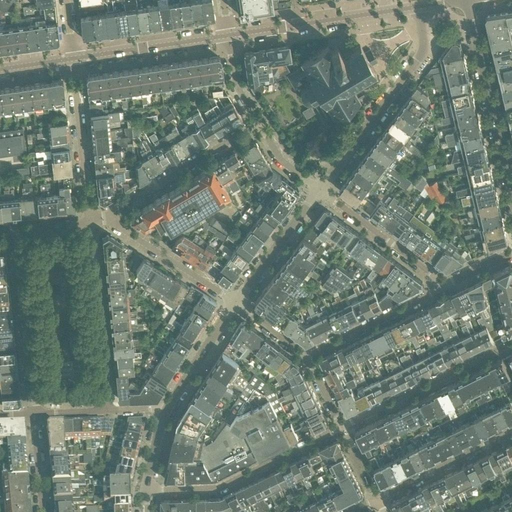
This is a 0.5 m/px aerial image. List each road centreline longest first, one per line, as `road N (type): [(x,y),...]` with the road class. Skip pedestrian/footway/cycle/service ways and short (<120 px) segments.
road 1 (residential): [(320,189),(423,52),(425,5)]
road 2 (residential): [(341,427),(218,489),(145,491)]
road 3 (tertiary): [(425,5),(227,35)]
road 4 (residential): [(511,190),(465,0)]
road 5 (residential): [(103,411),(87,222)]
road 6 (residential): [(511,346),(341,427)]
road 7 (residential): [(17,230),(35,414)]
road 8 (residential): [(258,123),(106,219)]
road 9 (residential): [(87,222),(72,59)]
road 10 (residential): [(446,286),(320,189)]
road 11 (residential): [(305,355),(446,286)]
road 12 (tertiary): [(227,35),(72,59)]
road 13 (residential): [(106,219),(235,302)]
road 14 (residential): [(376,499),(511,432)]
road 15 (residential): [(235,302),(320,189)]
road 16 (residential): [(164,412),(235,302)]
